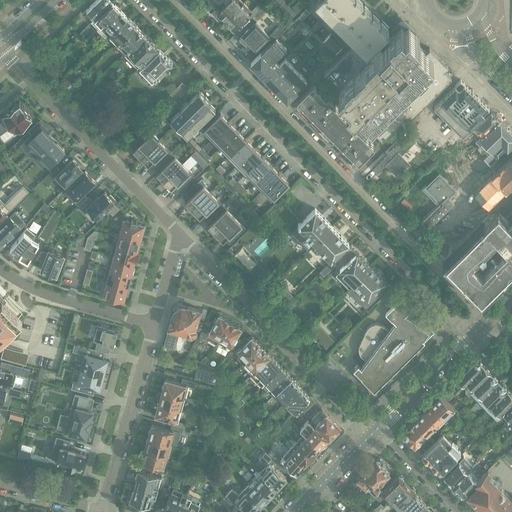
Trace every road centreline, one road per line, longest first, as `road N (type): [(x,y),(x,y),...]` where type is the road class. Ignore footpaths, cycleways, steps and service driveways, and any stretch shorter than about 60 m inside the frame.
road 1 (residential): [(141,0),(470,337)]
road 2 (residential): [(487,320),(172,0)]
road 3 (unclassified): [(376,431),(178,234)]
road 4 (unclassified): [(178,234),(2,50)]
road 5 (unclassified): [(104,511),(155,324)]
road 6 (residential): [(0,268),(54,297),(155,324)]
road 7 (unknown): [(280,109),(344,43),(309,1)]
road 8 (tertiary): [(376,431),(470,337)]
road 9 (tertiary): [(470,337),(376,431)]
